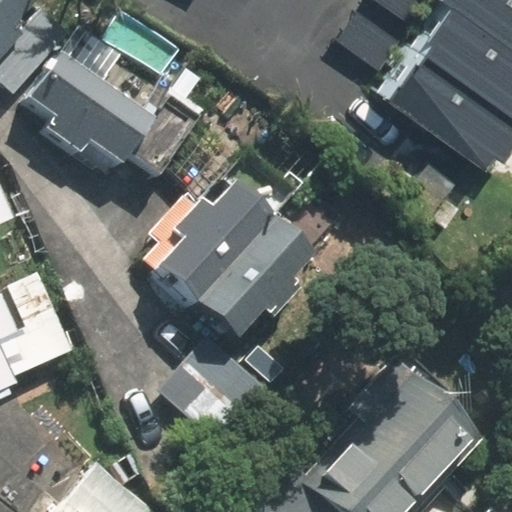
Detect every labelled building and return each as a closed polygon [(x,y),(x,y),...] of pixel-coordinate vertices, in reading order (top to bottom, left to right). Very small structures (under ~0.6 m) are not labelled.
[(25,0),(0,0),(0,33),(28,2),(25,0)] [(511,0),(406,0),(363,76),(475,140),(511,75),(511,0)] [(121,57),(64,18),(7,100),(150,197),(206,116),(162,85),(144,112),(103,84),(121,57)] [(219,180),(143,268),(231,344),(307,255),(219,180)] [(0,402),(19,395),(14,383),(87,355),(66,301),(1,327),(0,324),(0,219),(9,216),(0,193),(0,402)] [(258,390),(202,340),(154,394),(210,444),(258,390)] [(368,349),(233,504),(242,511),(405,511),(470,438),(368,349)] [(146,511),(150,507),(87,458),(44,511),(146,511)] [(511,511),(511,509),(497,495),(481,511),(511,511)]
